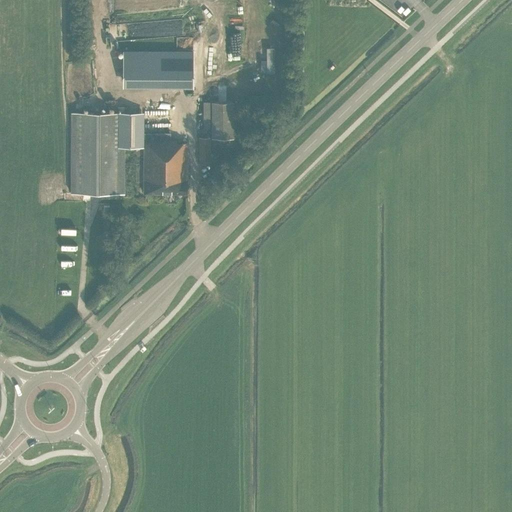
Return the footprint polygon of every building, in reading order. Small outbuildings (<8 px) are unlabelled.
[(129,10),(180,8),(180,0),(122,0),(123,9),(129,9),(129,10)] [(181,21),(125,28),(126,38),(182,32),(181,21)] [(176,49),(193,49),(193,39),(176,39),(176,49)] [(267,62),(260,62),(260,73),(267,73),(267,75),(274,75),(274,50),(267,50),(267,62)] [(193,52),(124,52),(124,86),(193,86),(193,52)] [(234,138),(234,102),(203,102),(204,129),(212,129),(212,138),(234,138)] [(144,113),(73,113),(72,193),(123,193),(123,147),(144,147),(144,194),(187,194),(187,143),(176,143),(176,140),(171,140),(171,133),(144,133),(144,113)] [(199,138),(199,162),(210,162),(210,138),(199,138)]
